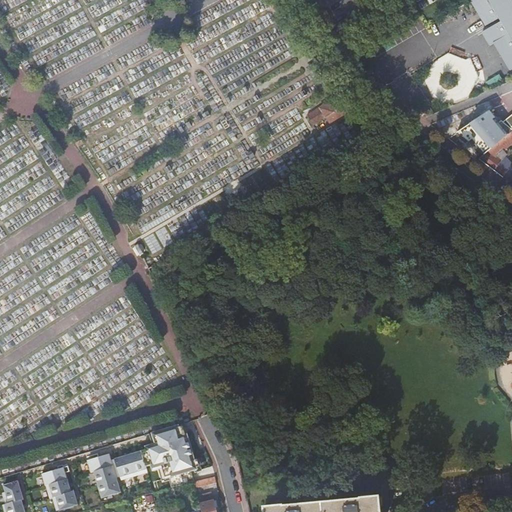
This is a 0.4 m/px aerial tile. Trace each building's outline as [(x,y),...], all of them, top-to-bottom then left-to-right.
[(511,0),(474,0),(471,2),(485,27),(498,20),(500,23),(482,33),(489,46),(492,44),(508,72),(511,70),(511,0)] [(325,75),(316,61),(310,65),(318,79),(325,75)] [(313,125),(350,104),(340,95),(319,107),(320,108),(307,116),(313,125)] [(511,130),(511,129),(487,111),(456,133),(469,142),(474,138),(485,153),(511,130)] [(511,130),(487,152),(494,157),(511,142),(511,130)] [(480,157),(479,158),(500,174),(506,166),(494,157),(487,152),(485,153),(480,157)] [(145,449),(139,450),(144,465),(149,463),(150,467),(159,464),(162,475),(169,473),(170,475),(196,467),(187,435),(176,438),(174,429),(155,434),(158,445),(145,449)] [(144,465),(139,450),(112,459),(118,477),(119,481),(146,472),(145,468),(144,465)] [(86,460),(90,472),(93,471),(112,464),(109,453),(86,460)] [(121,492),(112,464),(93,471),(101,498),(121,492)] [(69,471),(67,466),(63,468),(42,474),(46,486),(67,480),(65,473),(69,471)] [(217,482),(216,476),(195,482),(196,487),(217,482)] [(22,498),(17,480),(2,484),(3,489),(0,489),(0,490),(4,504),(7,503),(20,499),(22,498)] [(46,486),(50,498),(52,498),(71,492),(67,480),(46,486)] [(52,498),(56,511),(77,504),(73,491),(71,492),(52,498)] [(201,504),(202,511),(216,511),(216,507),(214,501),(212,493),(199,497),(201,504)] [(380,511),(379,498),(265,507),(265,511),(380,511)] [(23,511),(20,499),(7,503),(1,504),(3,511),(23,511)]
